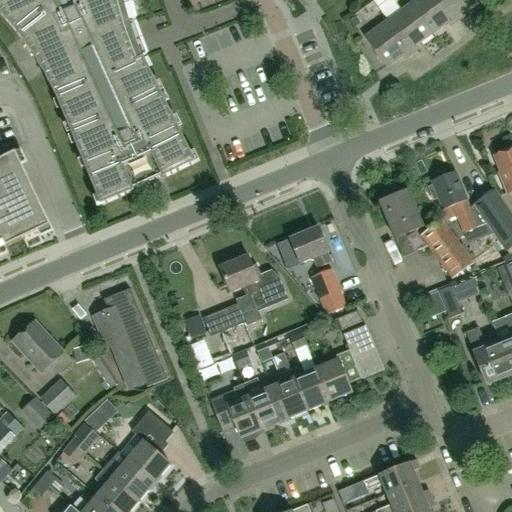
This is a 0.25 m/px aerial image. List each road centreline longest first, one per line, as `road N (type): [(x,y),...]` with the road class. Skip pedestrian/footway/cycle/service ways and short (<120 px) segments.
road 1 (residential): [(0,296),(335,159)]
road 2 (residential): [(195,511),(223,484),(431,402)]
road 3 (residential): [(431,402),(335,159)]
road 4 (residential): [(335,159),(511,85)]
road 5 (residential): [(335,159),(262,0)]
